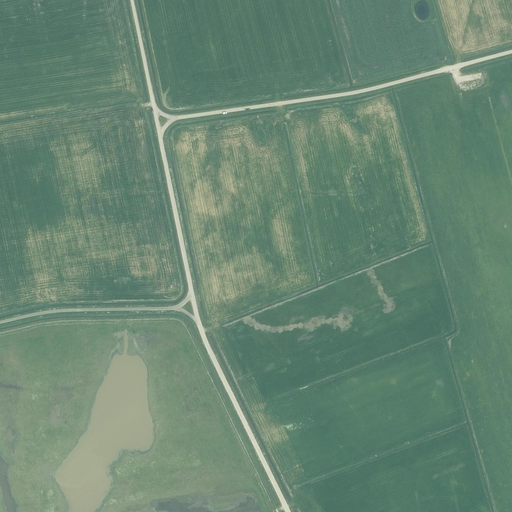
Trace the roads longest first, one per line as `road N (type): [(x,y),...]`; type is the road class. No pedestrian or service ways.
road 1 (unclassified): [(173,118),(356,92),(511,53)]
road 2 (unclassified): [(288,511),(198,321)]
road 3 (unclassified): [(0,322),(51,311),(176,307)]
road 4 (unclassified): [(192,292),(159,136)]
